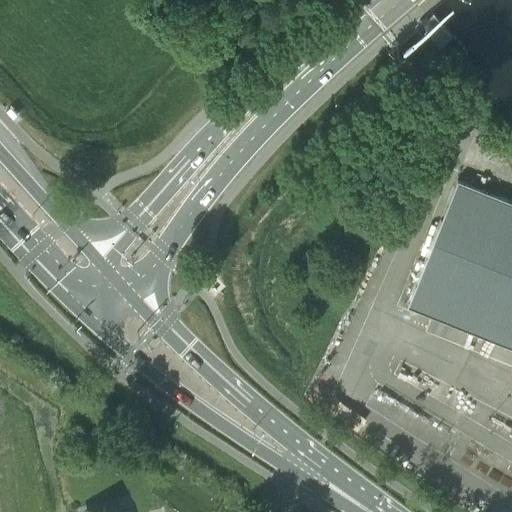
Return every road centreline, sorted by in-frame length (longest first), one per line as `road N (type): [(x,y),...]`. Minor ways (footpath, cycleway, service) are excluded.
road 1 (secondary): [(130,296),(320,54)]
road 2 (primary): [(81,309),(127,354),(315,475)]
road 3 (primary): [(315,475),(130,296)]
road 4 (primary): [(65,224),(118,217),(214,136)]
road 5 (secondary): [(214,136),(98,262)]
road 6 (secondary): [(320,54),(256,92),(214,136)]
